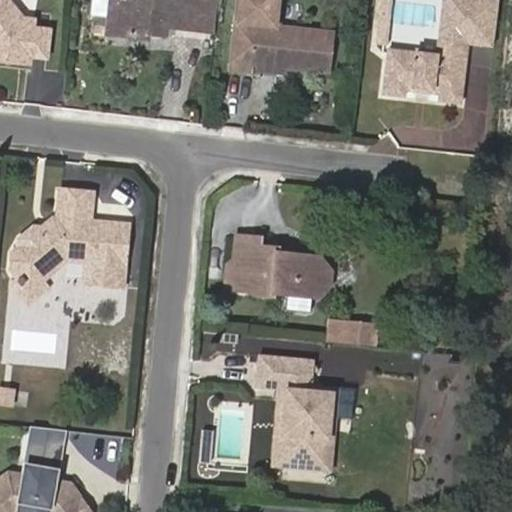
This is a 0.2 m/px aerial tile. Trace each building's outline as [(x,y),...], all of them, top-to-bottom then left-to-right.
[(37,20),(27,20),(10,0),(0,0),(0,58),(32,62),(33,57),(36,29),(37,20)] [(104,0),(102,15),(120,17),(121,0),(104,0)] [(204,29),(207,0),(121,0),(120,17),(117,36),(142,40),(143,32),(157,34),(174,35),(175,25),(204,29)] [(207,0),(204,29),(224,31),(227,1),(220,0),(207,0)] [(293,68),(340,73),(344,34),(284,28),(287,0),(250,0),(248,23),(245,23),(240,70),(260,72),(260,65),(265,65),(293,68)] [(451,100),(474,102),(483,27),(451,23),(448,49),(447,54),(426,52),(399,48),(393,93),(416,96),(416,90),(417,86),(453,90),(452,95),(451,100)] [(33,57),(52,58),(54,31),(36,29),(33,57)] [(142,40),(156,42),(157,34),(143,32),(142,40)] [(264,73),(293,76),(293,68),(265,65),(264,73)] [(416,90),(452,95),(453,90),(417,86),(416,90)] [(99,288),(133,292),(139,228),(103,224),(106,196),(73,193),(71,222),(65,221),(52,232),(46,231),(31,243),(30,250),(25,255),(22,275),(27,282),(32,287),(47,288),(51,285),(78,262),(95,264),(93,283),(99,288)] [(325,296),(325,295),(327,255),(303,253),(288,252),(288,246),(267,244),(268,236),(245,234),(242,263),(240,288),(239,289),(259,291),(261,295),(285,297),(285,293),(296,293),(295,309),(319,310),(320,296),(325,296)] [(325,295),(339,285),(341,266),(327,255),(325,295)] [(234,269),(233,282),(240,288),(242,263),(234,269)] [(20,287),(39,306),(57,293),(51,285),(47,288),(32,287),(27,282),(20,287)] [(337,339),(347,340),(349,319),(338,318),(337,339)] [(347,340),(382,344),(384,322),(349,319),(347,340)] [(318,392),(319,384),(321,359),(266,354),(264,385),(287,387),(295,388),(286,465),(333,469),(339,394),(318,392)] [(333,469),(340,470),(347,387),(319,384),(318,392),(339,394),(333,469)] [(287,387),(280,464),(286,465),(295,388),(287,387)] [(9,406),(25,407),(25,394),(11,393),(9,406)] [(37,423),(32,456),(69,462),(74,428),(37,423)] [(89,511),(91,504),(80,488),(63,484),(65,477),(37,469),(33,479),(20,476),(0,488),(0,511),(89,511)]
